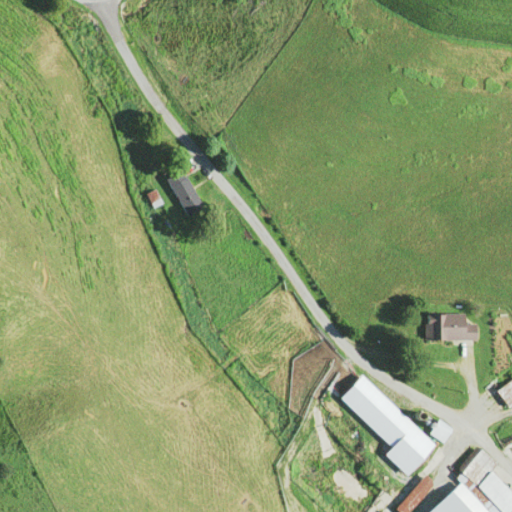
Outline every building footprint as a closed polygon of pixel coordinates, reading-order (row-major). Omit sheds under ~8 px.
[(164,178),(186,216),(203,206),(181,168),(164,178)] [(474,313),(423,313),(423,340),(474,340),(474,313)] [(511,380),(496,388),(503,402),(511,397),(511,380)] [(378,443),(355,469),(382,491),(408,460),(422,472),(445,444),(415,420),(400,438),(387,428),(397,415),(364,388),(343,414),(378,443)] [(511,511),(511,491),(499,478),(505,473),(479,449),(452,477),(457,481),(444,494),(423,474),(391,507),(396,511),(511,511)]
